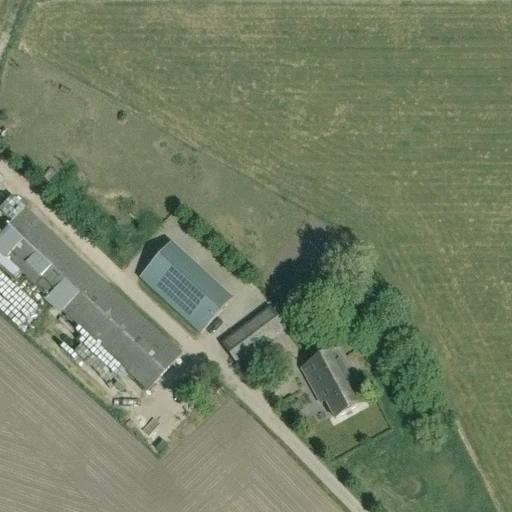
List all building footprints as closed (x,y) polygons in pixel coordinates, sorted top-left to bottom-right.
[(0,254),(147,392),(181,356),(25,209),(0,236),(0,254)] [(252,229),(235,235),(244,259),(261,252),(252,229)] [(206,237),(192,247),(226,293),(240,283),(206,237)] [(168,250),(140,280),(200,335),(227,306),(168,250)] [(270,309),(221,345),(237,366),(286,330),(270,309)] [(111,382),(121,372),(96,345),(86,355),(111,382)] [(362,406),(353,388),(359,384),(340,349),(301,369),(321,406),(326,403),(336,420),(362,406)] [(148,431),(153,418),(141,413),(136,427),(148,431)]
